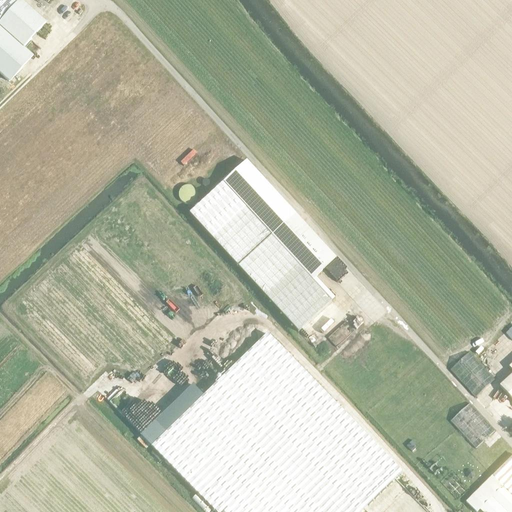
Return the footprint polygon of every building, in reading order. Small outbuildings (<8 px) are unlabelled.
[(19,0),(0,0),(0,22),(20,0),(19,0)] [(20,0),(0,22),(0,74),(8,82),(31,56),(23,49),(46,23),(20,0)] [(248,160),(191,212),(240,266),(272,236),(295,215),(248,160)] [(180,186),(181,199),(195,199),(195,185),(180,186)] [(335,259),(295,215),(272,236),(312,280),(335,259)] [(312,280),(272,236),(240,266),(300,332),(332,303),(312,280)] [(267,335),(152,447),(201,497),(215,511),(361,511),(367,507),(402,473),(376,447),(316,385),(267,335)] [(8,357),(0,366),(0,407),(29,376),(8,357)] [(511,363),(508,367),(511,371),(511,374),(499,386),(511,401),(511,363)] [(5,416),(26,435),(56,401),(35,382),(5,416)] [(450,422),(475,449),(495,431),(470,404),(450,422)] [(511,511),(511,456),(466,503),(474,511),(477,511),(480,510),(481,511),(511,511)]
